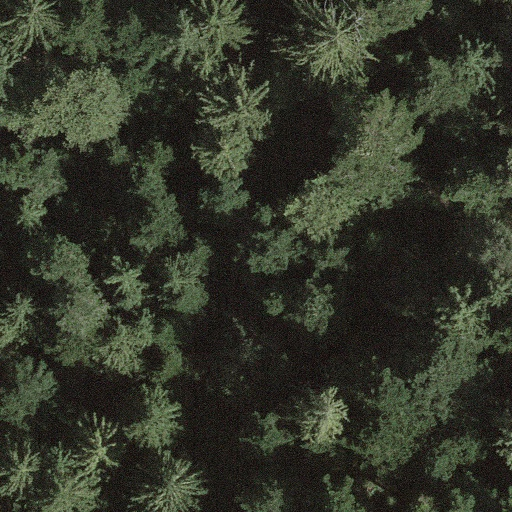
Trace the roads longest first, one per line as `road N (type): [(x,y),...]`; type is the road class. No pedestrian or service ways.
road 1 (track): [(0,129),(84,125),(203,140),(360,192),(511,279)]
road 2 (track): [(392,210),(275,0)]
